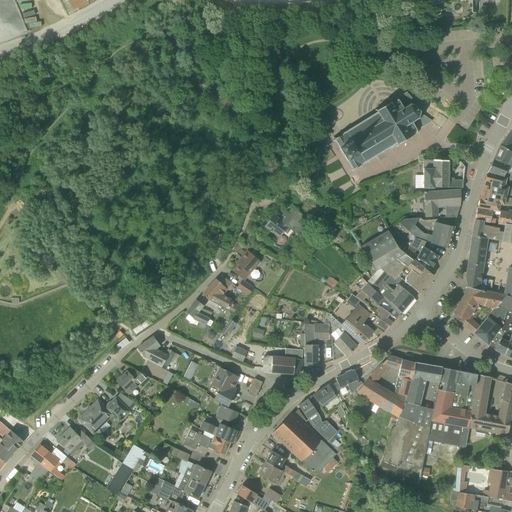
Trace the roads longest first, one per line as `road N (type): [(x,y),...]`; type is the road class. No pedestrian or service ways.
road 1 (residential): [(0,477),(84,383),(154,328)]
road 2 (residential): [(253,440),(291,396),(421,314)]
road 3 (residential): [(154,328),(267,379),(247,432),(253,440)]
road 4 (residential): [(421,314),(455,256),(484,154)]
road 5 (unclassified): [(0,52),(114,0)]
